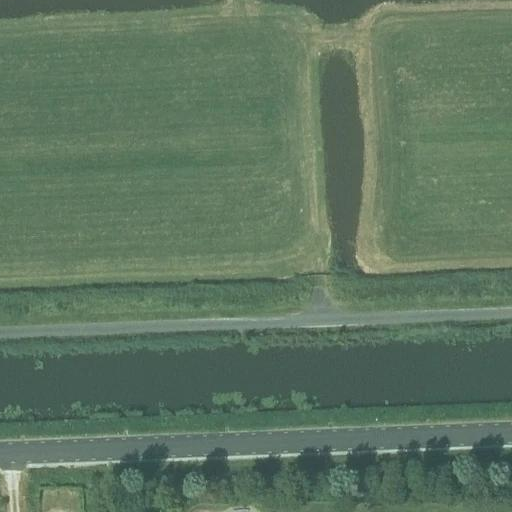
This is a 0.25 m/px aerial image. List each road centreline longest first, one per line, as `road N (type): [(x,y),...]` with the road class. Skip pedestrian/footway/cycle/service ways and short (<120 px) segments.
road 1 (unclassified): [(0,334),(511,312)]
road 2 (secondary): [(511,434),(0,454)]
